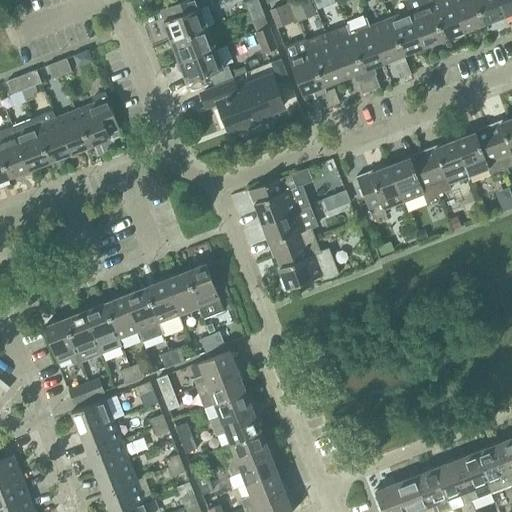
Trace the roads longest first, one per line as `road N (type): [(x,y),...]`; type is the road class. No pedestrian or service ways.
road 1 (residential): [(217,188),(271,331),(266,358),(317,490)]
road 2 (residential): [(217,188),(318,150),(335,151),(511,79)]
road 3 (residential): [(317,490),(511,415)]
road 4 (residential): [(71,511),(0,328)]
road 5 (residential): [(0,223),(173,156)]
road 6 (residential): [(113,0),(173,156)]
